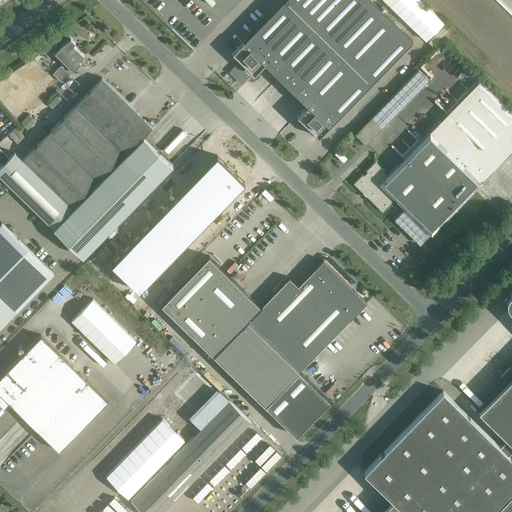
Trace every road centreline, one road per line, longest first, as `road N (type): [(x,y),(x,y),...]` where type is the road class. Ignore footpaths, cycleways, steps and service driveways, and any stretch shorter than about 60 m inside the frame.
road 1 (unclassified): [(435,319),(104,0)]
road 2 (unclassified): [(435,319),(249,511)]
